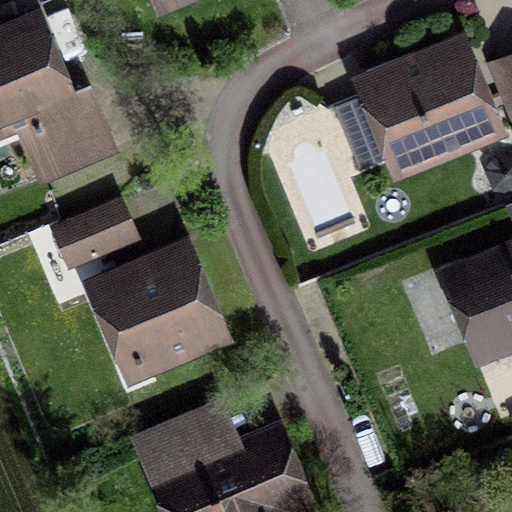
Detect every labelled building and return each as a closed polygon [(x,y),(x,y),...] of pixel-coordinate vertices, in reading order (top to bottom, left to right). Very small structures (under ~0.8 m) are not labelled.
[(147,0),(155,22),(212,0),(147,0)] [(37,15),(0,29),(0,147),(34,135),(53,184),(117,159),(89,86),(68,94),(37,15)] [(463,38),(352,80),(392,183),(503,141),(463,38)] [(511,58),(486,69),(511,130),(511,58)] [(121,203),(45,232),(65,284),(81,278),(123,391),(231,350),(188,238),(141,256),(121,203)] [(511,242),(436,273),(475,371),(511,356),(511,242)] [(220,404),(130,442),(160,511),(276,511),(309,498),(277,424),(236,441),(220,404)]
